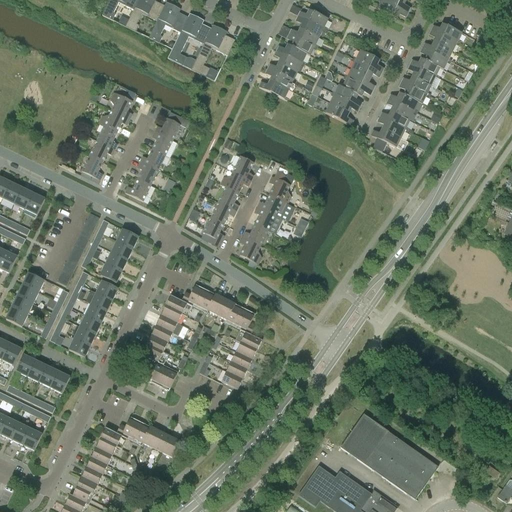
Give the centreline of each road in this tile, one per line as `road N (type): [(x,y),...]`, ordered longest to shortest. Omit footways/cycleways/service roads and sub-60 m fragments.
road 1 (tertiary): [(335,341),(511,94)]
road 2 (tertiary): [(185,511),(243,460),(335,341)]
road 3 (residential): [(0,469),(49,485),(103,379)]
road 4 (residential): [(230,405),(191,386),(176,416),(103,379)]
road 5 (residential): [(103,379),(171,236)]
road 6 (residential): [(429,0),(403,41),(319,0)]
road 7 (residential): [(335,341),(220,265)]
